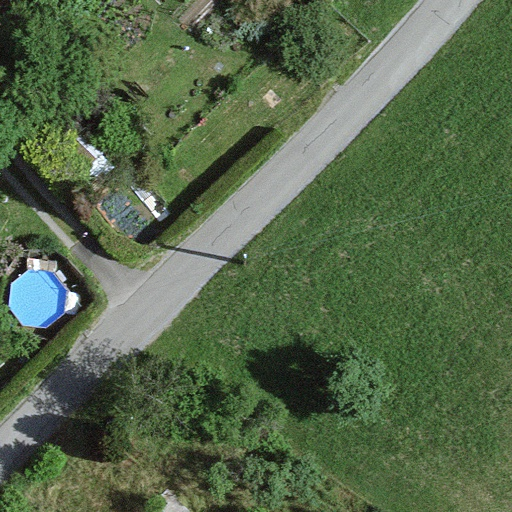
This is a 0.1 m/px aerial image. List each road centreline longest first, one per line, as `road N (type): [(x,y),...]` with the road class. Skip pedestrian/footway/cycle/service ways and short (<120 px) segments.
road 1 (unclassified): [(0,458),(456,0)]
road 2 (unknown): [(138,324),(26,198),(0,156)]
